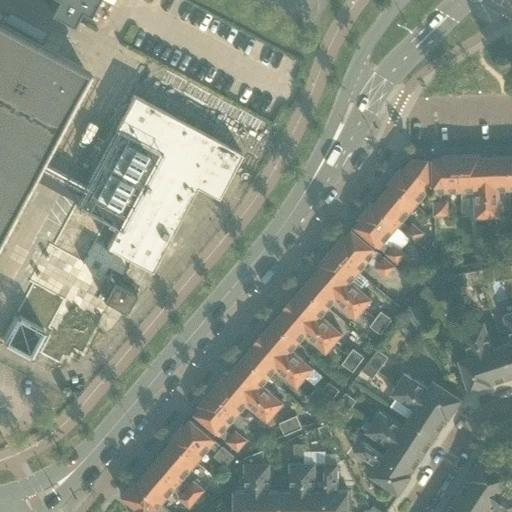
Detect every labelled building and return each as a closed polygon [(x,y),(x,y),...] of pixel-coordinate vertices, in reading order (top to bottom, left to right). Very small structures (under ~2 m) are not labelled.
[(49,0),(47,4),(68,15),(76,1),(85,5),(87,0),(49,0)] [(0,22),(0,181),(67,59),(0,22)] [(133,105),(104,159),(197,209),(226,155),(216,150),(222,140),(148,101),(143,111),(133,105)] [(226,155),(197,209),(222,222),(251,168),(226,155)] [(458,156),(459,193),(472,192),(473,219),(485,219),(483,157),(479,158),(479,155),(458,156)] [(440,193),(459,193),(458,156),(441,156),(441,159),(432,160),(433,201),(432,201),(432,216),(448,216),(447,201),(440,201),(440,193)] [(508,156),(483,157),(485,219),(499,218),(499,191),(509,191),(508,156)] [(400,168),(387,183),(389,185),(414,206),(429,189),(428,180),(428,160),(410,160),(402,170),(400,168)] [(373,204),(372,205),(397,226),(415,241),(423,232),(411,222),(410,223),(404,217),(414,206),(389,185),(373,204)] [(360,219),(354,227),(397,262),(405,253),(393,243),(390,247),(383,242),(397,226),(372,205),(373,204),(371,203),(358,217),(360,219)] [(174,212),(158,231),(191,258),(207,239),(174,212)] [(343,235),(333,247),(360,269),(360,270),(371,257),(378,262),(373,267),(385,277),(393,267),(394,266),(383,256),(376,251),(366,242),(351,229),(345,237),(343,235)] [(158,231),(143,248),(176,276),(191,258),(158,231)] [(511,245),(502,246),(505,260),(511,258),(511,245)] [(333,247),(318,264),(320,266),(319,267),(366,306),(372,299),(351,281),(360,270),(360,269),(333,247)] [(143,248),(129,266),(161,293),(176,276),(143,248)] [(489,248),(479,250),(482,264),(491,262),(489,248)] [(129,266),(114,284),(146,311),(161,293),(129,266)] [(511,273),(511,266),(502,268),(504,279),(511,278),(511,273)] [(319,267),(304,285),(329,306),(333,301),(355,319),(366,306),(319,267)] [(502,268),(493,269),(495,281),(504,279),(502,268)] [(466,273),(457,274),(459,287),(468,286),(466,273)] [(43,274),(0,354),(0,359),(69,397),(91,356),(114,313),(111,311),(97,303),(43,274)] [(457,274),(448,276),(450,289),(459,287),(457,274)] [(99,301),(97,303),(111,311),(114,313),(132,328),(146,311),(114,284),(99,301)] [(291,298),(288,303),(334,343),(342,333),(321,315),(329,306),(304,285),(292,299),(291,298)] [(283,310),(273,322),(298,343),(304,336),(325,353),(334,343),(288,303),(282,309),(283,310)] [(380,312),(375,319),(386,327),(391,320),(380,312)] [(114,313),(91,356),(102,365),(133,329),(132,328),(114,313)] [(511,313),(501,317),(510,342),(502,345),(503,346),(511,373),(511,313)] [(375,319),(369,326),(380,335),(386,327),(375,319)] [(262,333),(256,340),(303,380),(313,368),(292,350),(298,343),(273,322),(263,334),(262,333)] [(484,322),(472,326),(472,328),(491,384),(511,377),(511,373),(503,346),(502,345),(492,348),(484,322)] [(468,357),(458,360),(458,362),(462,373),(469,393),(486,387),(491,385),(491,384),(472,328),(472,326),(459,330),(468,357)] [(253,344),(241,359),(266,380),(275,370),(296,388),(303,380),(256,340),(253,344)] [(352,349),(347,356),(358,365),(363,357),(352,349)] [(377,350),(368,362),(379,370),(388,358),(377,350)] [(347,356),(341,364),(352,372),(358,365),(347,356)] [(241,359),(226,377),(272,416),(283,402),(262,385),(266,380),(241,359)] [(368,362),(361,371),(372,379),(379,370),(368,362)] [(404,372),(396,384),(397,385),(448,418),(448,419),(452,414),(461,399),(444,388),(432,379),(426,387),(404,372)] [(223,376),(208,394),(235,417),(245,405),(266,423),(272,416),(226,377),(225,377),(223,376)] [(327,382),(321,390),(332,398),(338,391),(327,382)] [(396,384),(389,394),(412,409),(406,418),(407,419),(435,437),(448,418),(397,385),(396,384)] [(316,389),(309,398),(323,411),(331,401),(316,389)] [(200,407),(194,414),(237,450),(247,439),(236,430),(231,435),(224,429),(229,424),(235,417),(208,394),(198,405),(200,407)] [(345,394),(340,401),(350,409),(356,402),(345,394)] [(340,401),(334,408),(345,416),(350,409),(340,401)] [(379,410),(371,422),(372,423),(423,456),(435,437),(407,419),(406,418),(402,425),(379,410)] [(296,416),(287,420),(293,432),(301,428),(296,416)] [(182,425),(169,440),(171,442),(196,463),(210,447),(216,452),(212,456),(224,466),(227,462),(233,455),(222,445),(221,446),(215,441),(205,432),(190,419),(184,427),(182,425)] [(287,420),(279,423),(284,436),(293,432),(287,420)] [(371,422),(364,432),(387,447),(382,454),(381,456),(411,476),(411,475),(411,474),(423,456),(372,423),(371,422)] [(327,424),(318,428),(323,440),(332,436),(327,424)] [(358,441),(351,451),(374,466),(368,475),(381,483),(398,495),(408,480),(411,476),(381,456),(359,442),(358,441)] [(171,442),(152,463),(195,500),(202,493),(204,490),(193,481),(189,485),(182,479),(196,463),(171,442)] [(293,444),(293,457),(302,457),(302,444),(293,444)] [(479,459),(466,479),(467,479),(511,508),(511,492),(502,486),(508,477),(479,459)] [(233,490),(233,505),(233,511),(256,511),(257,465),(257,462),(243,462),(243,490),(233,490)] [(257,465),(256,511),(279,511),(279,490),(269,490),(269,462),(257,462),(257,465)] [(279,490),(279,511),(301,511),(302,464),(302,462),(288,462),(288,490),(279,490)] [(302,464),(301,511),(324,511),(324,464),(323,464),(315,464),(315,462),(302,462),(302,464)] [(347,511),(348,505),(348,489),(338,489),(338,462),(324,462),(324,464),(324,511),(347,511)] [(136,483),(161,504),(174,489),(181,495),(178,499),(189,508),(195,500),(152,463),(136,483)] [(511,511),(511,508),(467,479),(455,498),(475,511),(485,511),(488,508),(493,511),(511,511)] [(134,481),(121,496),(133,506),(135,510),(134,511),(157,511),(158,508),(161,504),(136,483),(134,481)] [(475,511),(455,498),(445,511),(475,511)]
